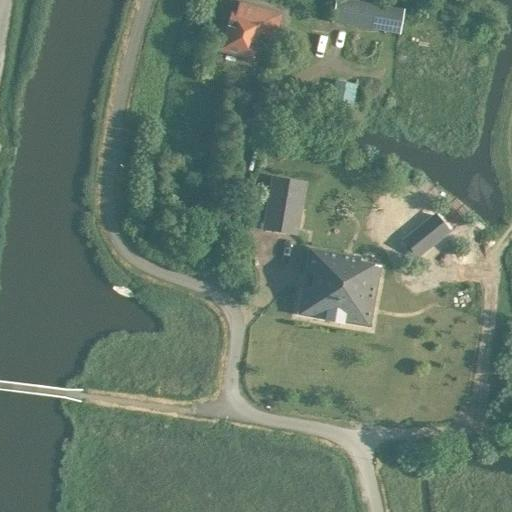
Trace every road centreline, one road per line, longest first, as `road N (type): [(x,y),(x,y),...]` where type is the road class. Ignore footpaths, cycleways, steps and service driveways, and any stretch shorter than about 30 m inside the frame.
road 1 (unclassified): [(373,511),(361,461),(340,437),(224,413),(232,310),(205,287),(132,259),(113,236),(113,137),(144,0)]
road 2 (track): [(511,229),(490,263),(468,429)]
road 3 (track): [(468,429),(372,430),(357,454)]
